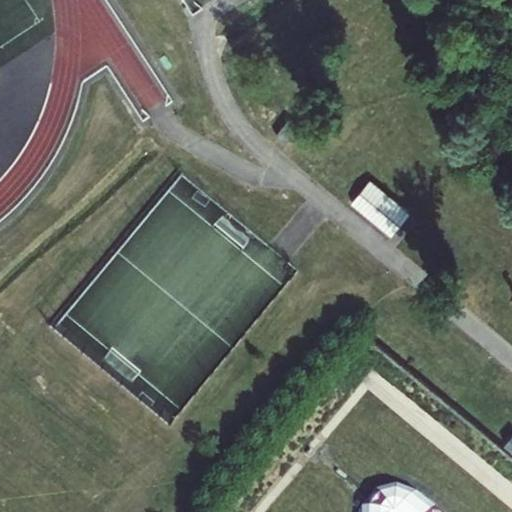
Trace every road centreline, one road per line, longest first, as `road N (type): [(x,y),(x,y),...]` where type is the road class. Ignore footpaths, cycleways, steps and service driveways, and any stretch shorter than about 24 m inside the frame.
road 1 (unclassified): [(511,358),(316,193)]
road 2 (unclassified): [(316,193),(222,94),(207,11),(225,0)]
road 3 (unclassified): [(316,193),(227,166),(167,118)]
